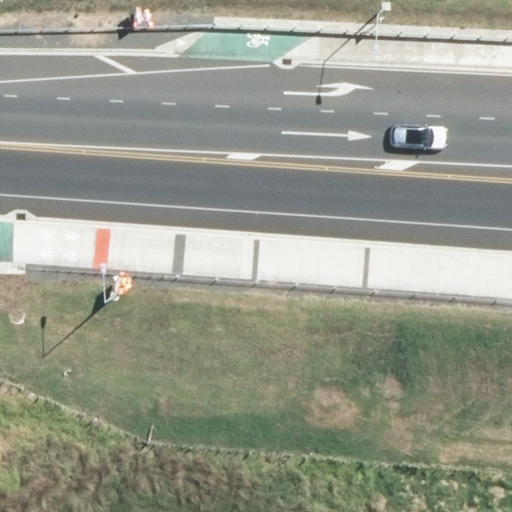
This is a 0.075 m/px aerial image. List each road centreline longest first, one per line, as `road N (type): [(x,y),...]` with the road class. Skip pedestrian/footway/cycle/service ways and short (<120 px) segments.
road 1 (primary): [(511,202),(245,187),(21,144)]
road 2 (primary): [(21,144),(225,106),(511,118)]
